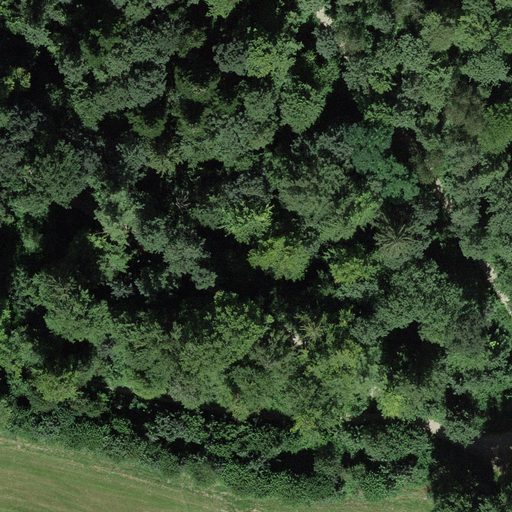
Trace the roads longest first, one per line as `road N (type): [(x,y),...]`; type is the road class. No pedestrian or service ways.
road 1 (track): [(511,436),(488,445),(418,418),(226,404),(0,370)]
road 2 (track): [(0,155),(104,212),(418,418)]
road 3 (track): [(472,230),(137,0)]
road 4 (track): [(315,0),(511,296)]
